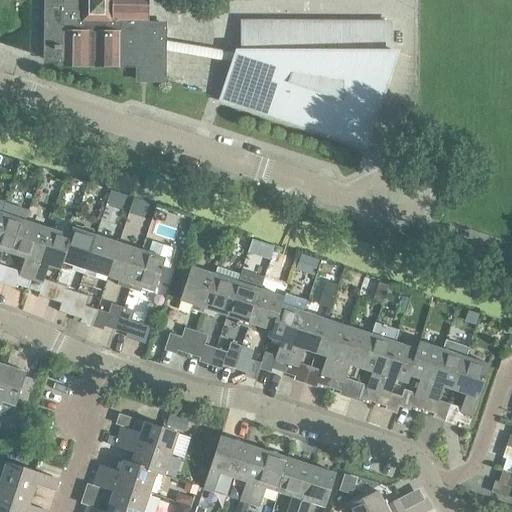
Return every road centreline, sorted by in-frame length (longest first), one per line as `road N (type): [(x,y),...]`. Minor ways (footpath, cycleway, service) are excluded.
road 1 (residential): [(0,87),(346,198),(400,192)]
road 2 (residential): [(434,486),(414,456),(394,448),(99,362)]
road 3 (residential): [(64,511),(85,449),(88,389),(99,362)]
road 4 (residential): [(434,486),(475,461),(511,370)]
